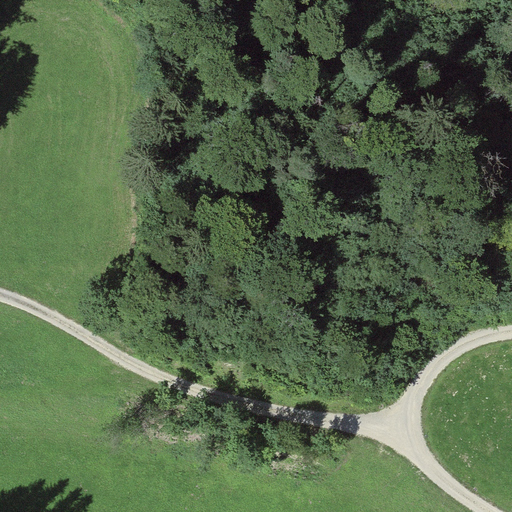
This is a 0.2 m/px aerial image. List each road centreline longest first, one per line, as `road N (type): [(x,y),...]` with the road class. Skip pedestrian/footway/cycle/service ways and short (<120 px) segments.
road 1 (track): [(411,434),(355,430),(167,383),(0,292)]
road 2 (track): [(511,338),(440,364),(418,396),(411,434)]
